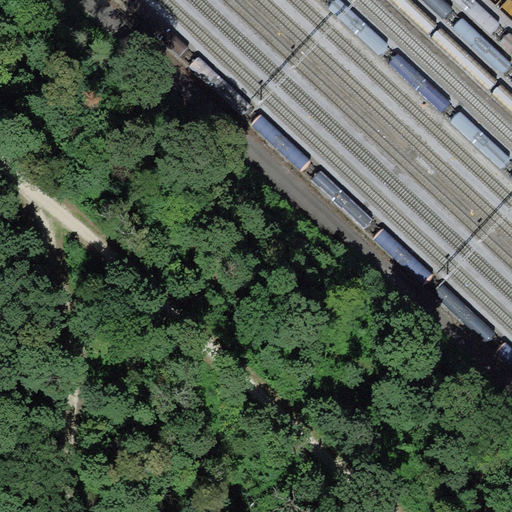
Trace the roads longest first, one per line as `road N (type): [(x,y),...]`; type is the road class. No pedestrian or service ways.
road 1 (track): [(511,386),(77,0)]
road 2 (track): [(23,185),(95,197),(511,475)]
road 3 (track): [(383,511),(23,185)]
road 4 (track): [(62,511),(66,337),(55,270),(23,185)]
